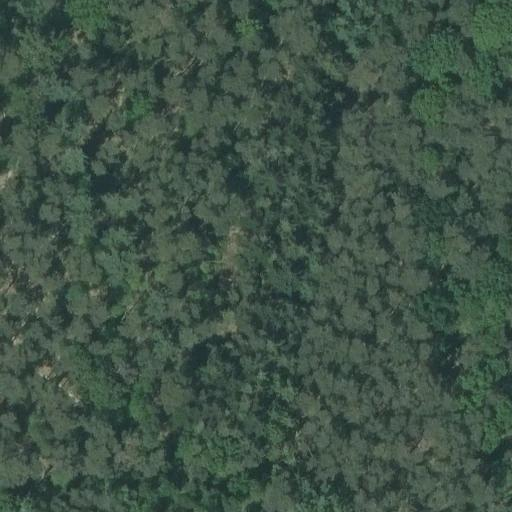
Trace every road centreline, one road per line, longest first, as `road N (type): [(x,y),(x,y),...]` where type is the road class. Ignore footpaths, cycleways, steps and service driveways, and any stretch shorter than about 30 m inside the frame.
road 1 (track): [(415,12),(416,113),(433,265),(465,401),(504,511)]
road 2 (track): [(347,0),(281,325),(276,388),(284,435)]
